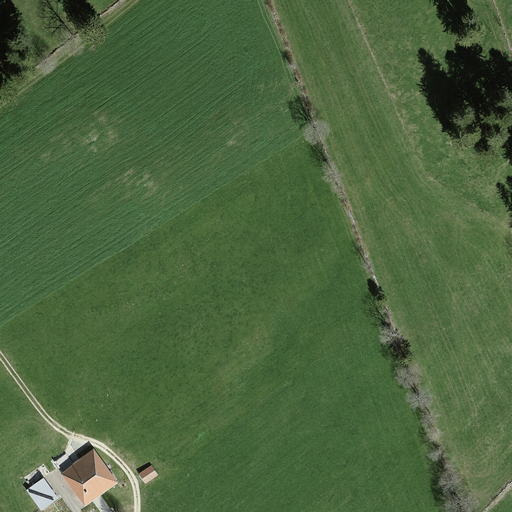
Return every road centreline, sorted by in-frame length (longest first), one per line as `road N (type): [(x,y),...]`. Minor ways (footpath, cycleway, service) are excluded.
road 1 (track): [(137,511),(122,465),(40,412),(0,354)]
road 2 (track): [(0,99),(126,0)]
